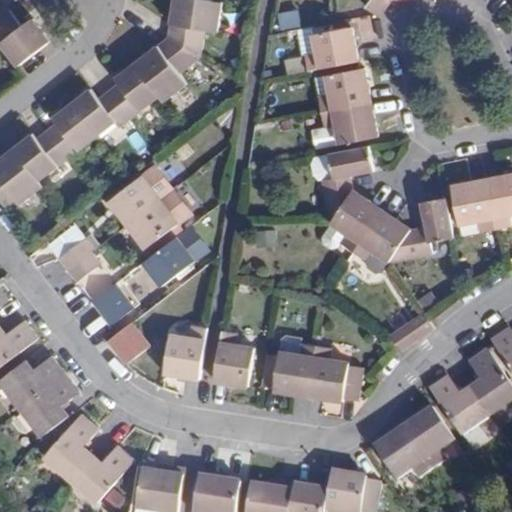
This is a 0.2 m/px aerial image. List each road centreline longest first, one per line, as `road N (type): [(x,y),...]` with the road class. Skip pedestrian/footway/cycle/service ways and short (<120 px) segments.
road 1 (residential): [(0,240),(105,379),(141,406),(311,438),(353,433),(433,347),(511,287)]
road 2 (residential): [(511,86),(477,21),(437,15),(403,30),(419,123),(451,140)]
road 3 (residential): [(108,6),(87,48),(0,113)]
